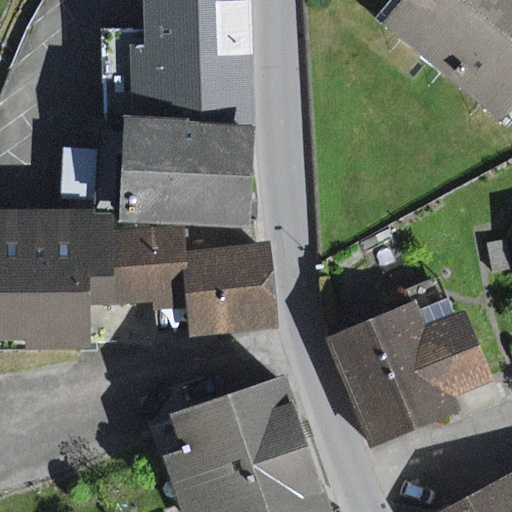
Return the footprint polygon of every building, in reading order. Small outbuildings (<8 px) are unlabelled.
[(261,0),(152,0),(153,32),(103,32),(105,125),(202,126),(202,129),(264,131),(261,0)] [(511,120),(511,0),(413,0),(391,26),(508,125),(511,120)] [(202,126),(105,125),(100,214),(100,217),(121,217),(122,230),(189,231),(263,235),(268,131),(264,131),(202,129),(202,126)] [(100,214),(0,213),(0,346),(32,346),(33,355),(101,354),(102,311),(125,311),(125,309),(122,230),(121,217),(100,217),(100,214)] [(197,312),(195,255),(189,231),(122,230),(125,309),(157,306),(158,315),(197,312)] [(195,255),(197,312),(197,341),(285,332),(278,246),(195,255)] [(423,306),(331,343),(376,454),(470,416),(464,401),(502,385),(472,312),(432,328),(423,306)] [(189,455),(170,461),(186,511),(343,511),(300,380),(178,419),(189,455)] [(511,511),(511,480),(453,511),(511,511)]
